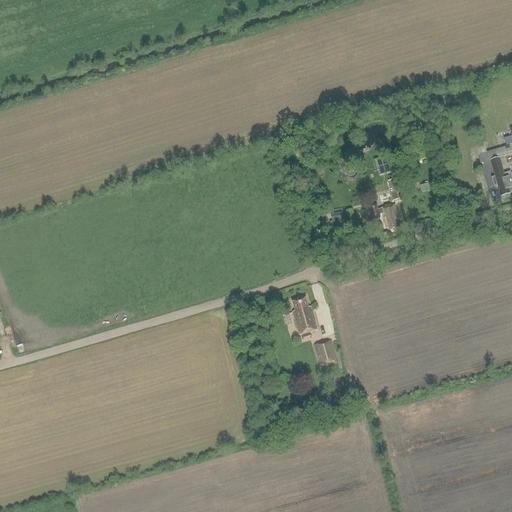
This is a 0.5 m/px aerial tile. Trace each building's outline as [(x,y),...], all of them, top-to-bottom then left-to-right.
[(511,128),(510,129),(511,136),(504,138),(507,147),(488,152),(490,160),(511,153),(511,128)] [(392,172),(387,155),(375,159),(379,176),(392,172)] [(509,191),(511,189),(511,176),(510,172),(492,177),(495,186),(498,185),(501,196),(509,194),(509,191)] [(393,201),(404,198),(399,179),(388,182),(393,201)] [(399,218),(396,208),(396,206),(382,209),(382,210),(378,211),(378,208),(377,205),(369,207),(369,208),(372,220),(380,218),(379,215),(383,214),(387,229),(390,228),(390,230),(398,229),(395,219),(399,218)] [(299,335),(318,330),(311,308),(309,308),(306,298),(293,302),(295,312),(293,313),(299,335)] [(261,332),(268,330),(266,323),(259,325),(261,332)] [(320,364),(336,359),(331,343),(316,347),(320,364)]
